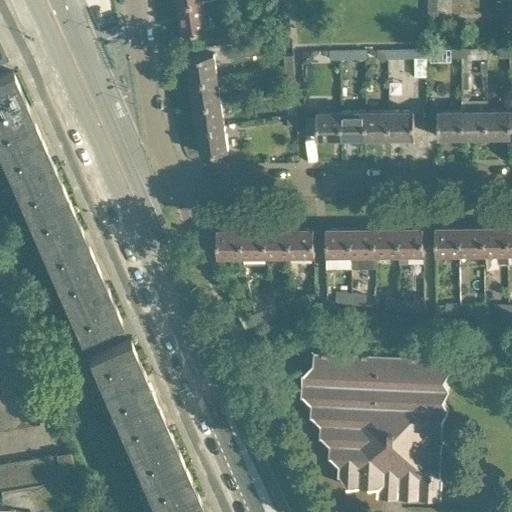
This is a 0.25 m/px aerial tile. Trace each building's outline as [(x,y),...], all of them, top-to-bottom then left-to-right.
[(209,29),(206,8),(218,6),(217,0),(205,0),(180,4),(185,33),(209,29)] [(439,14),(438,0),(429,0),(429,14),(439,14)] [(511,26),(511,0),(497,0),(498,6),(510,6),(510,27),(511,26)] [(0,64),(8,61),(0,41),(0,64)] [(415,57),(415,47),(389,48),(390,57),(415,57)] [(427,47),(415,47),(415,57),(416,75),(427,75),(427,48),(427,47)] [(462,47),(451,47),(451,56),(463,56),(462,47)] [(487,56),(487,47),(462,47),(463,56),(463,71),(469,71),(468,56),(487,56)] [(510,56),(510,47),(500,47),(500,56),(510,56)] [(342,58),(342,48),(331,49),(331,58),(342,58)] [(365,57),(365,48),(342,48),(342,58),(365,57)] [(390,57),(389,48),(365,48),(365,57),(390,57)] [(219,78),(216,53),(188,57),(191,82),(219,78)] [(295,65),(295,54),(285,55),(286,66),(295,65)] [(296,76),(295,65),(286,66),(286,76),(296,76)] [(0,150),(41,133),(14,71),(0,76),(0,150)] [(223,101),(219,78),(191,82),(194,105),(223,101)] [(297,113),(296,90),(273,93),(277,115),(288,113),(297,113)] [(226,125),(223,101),(194,105),(198,129),(226,125)] [(464,107),(439,108),(439,137),(464,136),(464,107)] [(488,107),(464,107),(464,136),(488,136),(488,107)] [(511,132),(511,107),(510,107),(488,107),(488,136),(511,135),(511,132)] [(391,137),(390,108),(366,109),(366,137),(391,137)] [(415,136),(415,108),(390,108),(391,137),(415,136)] [(343,137),(342,109),(318,109),(318,138),(343,137)] [(366,137),(366,109),(342,109),(343,137),(366,137)] [(298,124),(298,115),(298,113),(297,113),(288,113),(289,124),(298,124)] [(230,149),(226,125),(198,129),(201,153),(230,149)] [(68,195),(41,133),(0,150),(0,154),(26,214),(68,195)] [(95,257),(68,195),(26,214),(53,276),(95,257)] [(509,263),(509,225),(484,226),(484,253),(499,253),(499,263),(509,263)] [(399,254),(399,226),(375,227),(375,254),(399,254)] [(424,254),(424,226),(399,226),(399,254),(400,254),(401,263),(409,263),(409,254),(424,254)] [(460,253),(460,226),(435,226),(436,253),(460,253)] [(484,253),(484,226),(460,226),(460,253),(484,253)] [(314,255),(314,227),(290,228),(290,255),(314,255)] [(351,227),(326,227),(327,266),(351,265),(351,227)] [(376,266),(375,254),(375,227),(351,227),(351,265),(352,265),(352,266),(376,266)] [(242,256),(242,228),(217,228),(217,256),(242,256)] [(266,255),(265,228),(242,228),(242,256),(266,255)] [(290,255),(290,228),(265,228),(266,255),(290,255)] [(122,320),(95,257),(53,276),(80,338),(122,320)] [(350,302),(351,291),(337,289),(336,300),(350,302)] [(275,300),(273,291),(256,295),(258,304),(275,300)] [(366,305),(368,294),(351,291),(350,302),(366,305)] [(284,313),(311,303),(311,302),(316,298),(316,292),(308,293),(279,303),(284,313)] [(398,309),(399,298),(385,296),(385,307),(398,309)] [(414,306),(415,300),(399,298),(398,309),(426,312),(426,307),(414,306)] [(460,313),(460,302),(446,302),(446,303),(437,303),(437,313),(460,313)] [(477,313),(477,302),(460,302),(460,313),(477,313)] [(509,314),(509,303),(495,303),(495,313),(509,314)] [(246,328),(274,317),(271,308),(242,319),(246,328)] [(27,340),(23,315),(11,317),(15,342),(27,340)] [(15,342),(11,317),(0,318),(0,327),(3,344),(15,342)] [(87,356),(115,419),(157,400),(130,338),(87,356)] [(440,489),(444,419),(449,409),(445,398),(450,389),(445,379),(451,369),(446,359),(446,357),(314,351),(314,363),(305,371),(303,371),(302,393),(304,393),(312,403),(311,414),(314,414),(321,424),(320,434),(323,434),(330,445),(330,455),(332,455),(340,465),(339,475),(341,475),(348,484),(348,486),(380,487),(380,497),(440,500),(440,489)] [(36,398),(32,373),(19,375),(24,400),(36,398)] [(24,400),(19,375),(7,377),(12,402),(24,400)] [(0,404),(12,402),(7,377),(0,378),(0,404)] [(40,423),(36,398),(24,400),(28,425),(40,423)] [(28,425),(24,400),(12,402),(16,427),(28,425)] [(185,463),(157,400),(115,419),(142,481),(185,463)] [(16,427),(12,402),(0,404),(0,406),(4,429),(16,427)] [(80,477),(71,452),(57,454),(62,479),(80,477)] [(62,479),(57,454),(46,456),(50,481),(62,479)] [(50,481),(46,456),(34,458),(38,483),(50,481)] [(38,483),(34,458),(22,460),(26,485),(38,483)] [(26,485),(22,460),(10,462),(14,487),(26,485)] [(14,487),(10,462),(0,463),(0,478),(2,489),(14,487)] [(206,511),(185,463),(142,481),(155,511),(206,511)] [(88,500),(80,477),(62,479),(50,481),(38,483),(26,485),(14,487),(2,489),(1,489),(3,501),(30,505),(30,510),(31,510),(88,500)]
